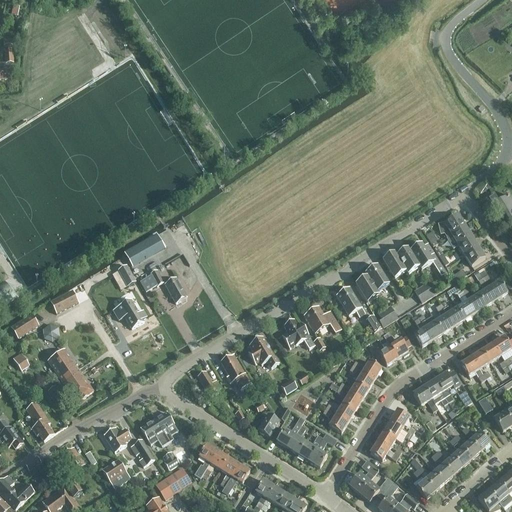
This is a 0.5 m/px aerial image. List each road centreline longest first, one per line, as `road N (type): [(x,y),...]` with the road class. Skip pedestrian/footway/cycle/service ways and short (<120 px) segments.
road 1 (residential): [(164,386),(184,364),(463,193)]
road 2 (residential): [(326,496),(390,394),(511,315)]
road 3 (residential): [(463,193),(498,166),(507,146),(499,115),(445,42),(450,26),(482,0)]
road 4 (residential): [(326,496),(164,386)]
road 5 (residential): [(0,477),(164,386)]
road 6 (track): [(101,0),(79,21),(75,48),(50,70),(41,93),(0,130)]
